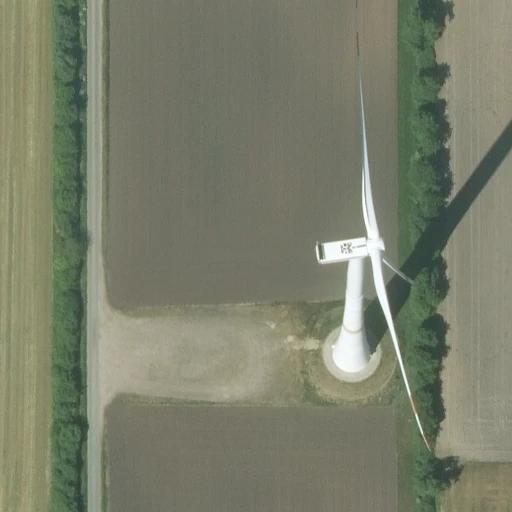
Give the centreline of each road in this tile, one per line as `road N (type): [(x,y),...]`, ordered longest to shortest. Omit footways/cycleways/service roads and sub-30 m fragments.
road 1 (unclassified): [(99,511),(95,0)]
road 2 (track): [(98,372),(289,359)]
